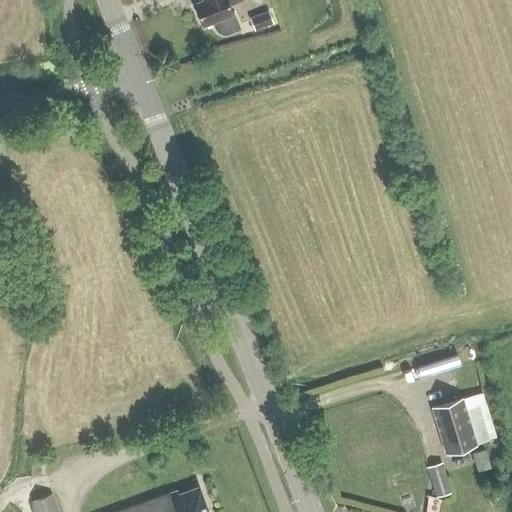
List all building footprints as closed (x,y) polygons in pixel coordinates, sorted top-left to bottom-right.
[(199,3),(195,5),(203,26),(214,22),(216,28),(219,31),(223,33),(228,33),(238,28),(229,5),(242,0),(203,0),(204,1),(199,3)] [(268,12),(250,19),(254,30),(273,23),(268,12)] [(431,407),(445,453),(476,443),(461,397),(431,407)] [(483,448),(470,452),(476,470),(489,466),(483,448)] [(422,469),(435,498),(451,490),(438,462),(422,469)] [(113,511),(205,511),(197,487),(177,494),(176,490),(113,511)] [(56,511),(50,493),(30,501),(34,511),(56,511)] [(425,511),(437,511),(441,500),(428,495),(425,511)]
